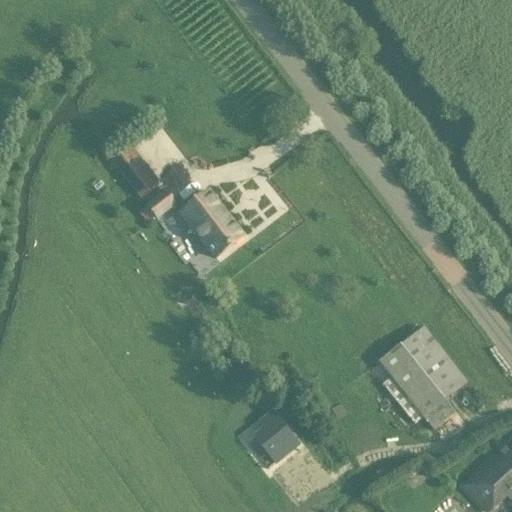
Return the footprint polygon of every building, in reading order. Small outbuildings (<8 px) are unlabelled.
[(157,221),(176,206),(166,194),(147,208),(157,221)] [(216,260),(243,239),(209,195),(182,216),(216,260)] [(425,330),(379,364),(390,378),(381,385),(414,425),(423,418),(435,432),(456,416),(445,402),(468,386),(425,330)] [(262,430),(252,438),(276,468),(301,447),(271,412),(257,424),(262,430)] [(511,443),(464,488),(485,511),(489,511),(507,497),(510,501),(511,499),(511,443)]
